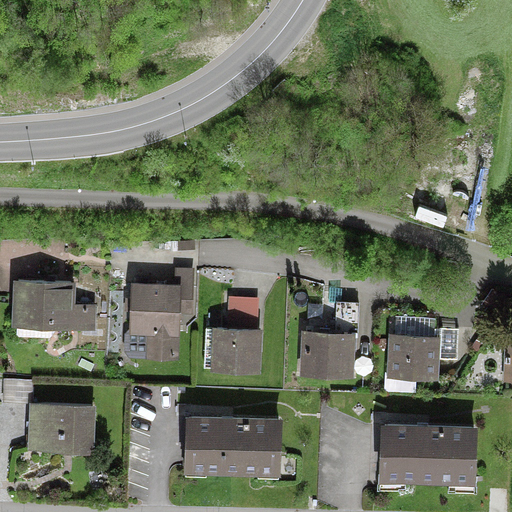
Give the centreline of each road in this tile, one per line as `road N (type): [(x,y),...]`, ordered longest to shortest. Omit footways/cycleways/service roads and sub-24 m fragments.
road 1 (residential): [(0,199),(287,204),(382,223),(511,268)]
road 2 (secondary): [(0,140),(103,132),(172,114),(225,83),(304,0)]
